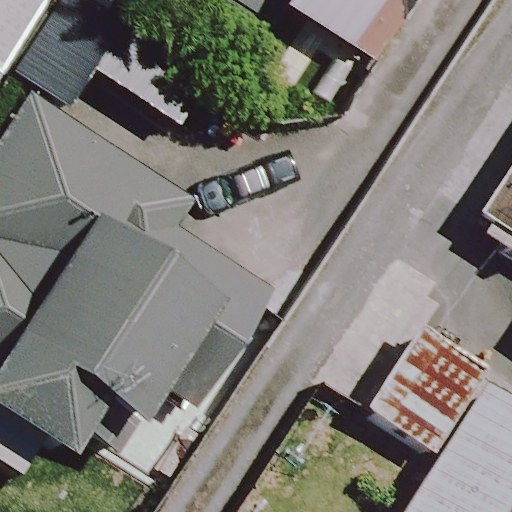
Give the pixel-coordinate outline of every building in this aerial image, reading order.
[(0,0),(0,67),(44,0),(0,0)] [(108,0),(44,0),(0,67),(0,84),(38,110),(110,0),(108,0)] [(286,0),(273,20),(362,76),(409,0),(286,0)] [(130,178),(14,108),(0,130),(0,450),(48,480),(83,423),(119,445),(196,318),(85,251),(130,178)] [(511,170),(470,230),(511,259),(511,170)] [(511,511),(511,426),(471,400),(400,511),(511,511)]
